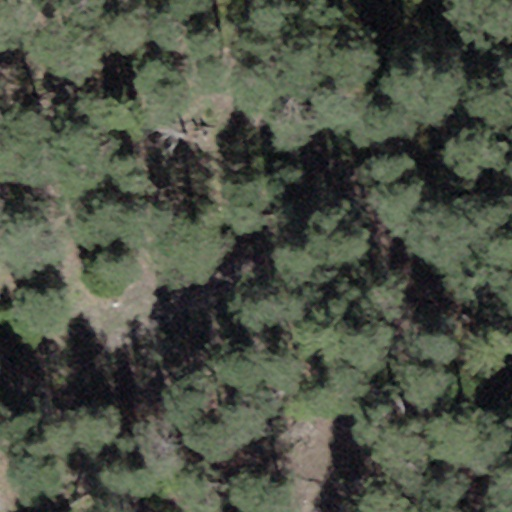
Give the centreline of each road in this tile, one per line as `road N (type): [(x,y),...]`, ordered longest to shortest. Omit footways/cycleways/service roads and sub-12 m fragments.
road 1 (track): [(125,0),(184,56),(439,387),(501,511)]
road 2 (track): [(0,365),(34,388),(129,511)]
